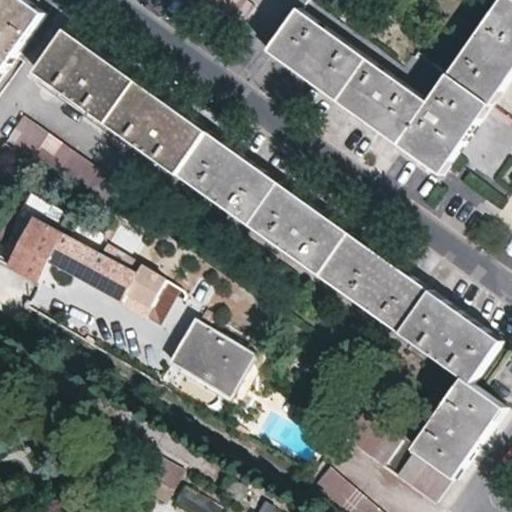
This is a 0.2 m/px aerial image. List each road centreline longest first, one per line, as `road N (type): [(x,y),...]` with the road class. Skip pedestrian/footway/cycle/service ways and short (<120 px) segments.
road 1 (residential): [(511,294),(115,0)]
road 2 (residential): [(212,427),(0,304)]
